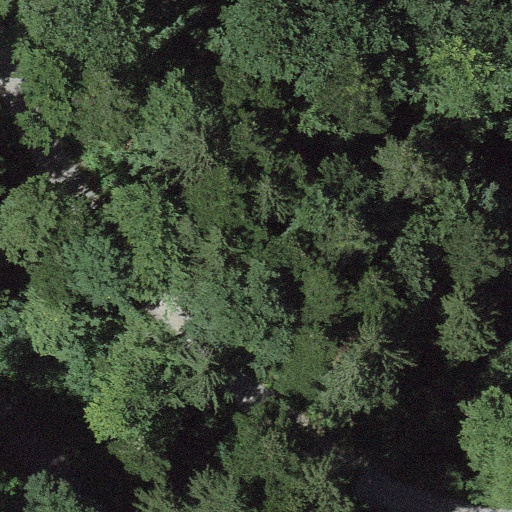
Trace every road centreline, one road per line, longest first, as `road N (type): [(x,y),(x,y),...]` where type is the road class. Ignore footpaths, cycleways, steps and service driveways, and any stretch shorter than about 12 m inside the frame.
road 1 (unclassified): [(477,511),(371,489),(296,440),(164,302),(0,67)]
road 2 (unclassified): [(0,419),(85,511)]
